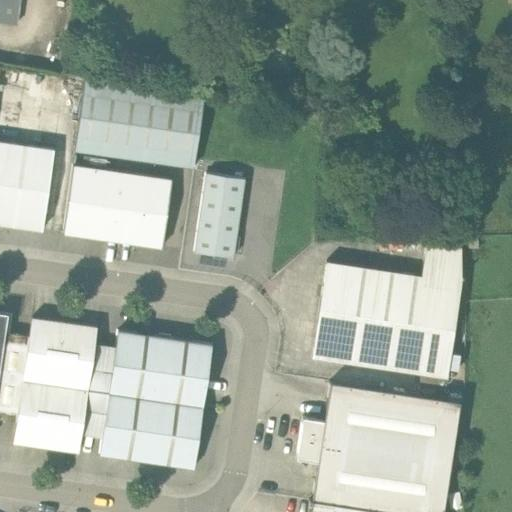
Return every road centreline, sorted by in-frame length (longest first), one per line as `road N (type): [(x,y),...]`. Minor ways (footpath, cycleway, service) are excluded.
road 1 (unclassified): [(210,506),(233,474),(254,342),(246,313),(219,298),(0,266)]
road 2 (unclassified): [(0,484),(183,511)]
